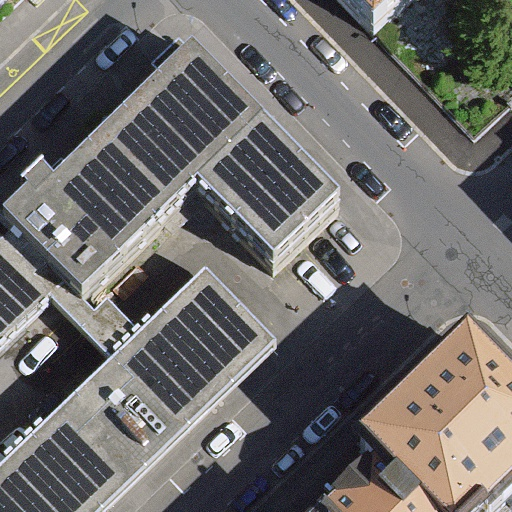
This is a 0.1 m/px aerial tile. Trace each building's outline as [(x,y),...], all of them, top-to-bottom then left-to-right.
[(0,0),(0,10),(10,0),(0,0)] [(336,0),(373,38),(413,0),(336,0)] [(21,203),(27,209),(5,230),(69,297),(83,312),(198,201),(263,139),(192,66),(73,182),(58,167),(21,203)] [(263,139),(198,201),(276,281),(340,218),(263,139)] [(0,225),(0,362),(53,313),(69,297),(5,230),(0,225)] [(116,511),(276,358),(205,284),(141,347),(111,375),(0,481),(0,511),(116,511)] [(53,313),(111,375),(141,347),(107,311),(94,324),(83,312),(69,297),(53,313)] [(374,477),(407,511),(511,511),(511,402),(467,357),(359,459),(374,477)] [(407,511),(374,477),(336,511),(407,511)]
